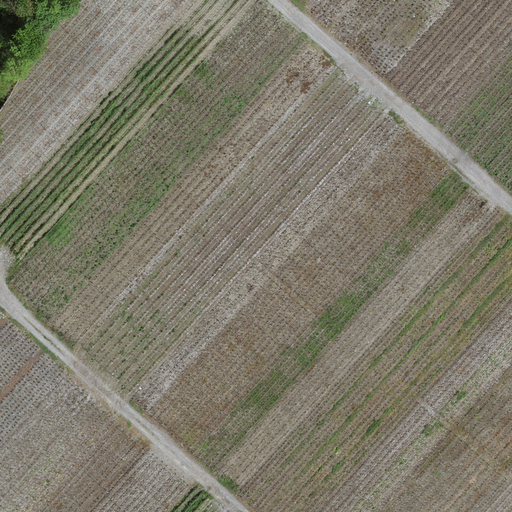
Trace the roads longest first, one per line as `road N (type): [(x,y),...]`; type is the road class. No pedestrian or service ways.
road 1 (track): [(267,0),(511,213)]
road 2 (track): [(0,294),(234,511)]
